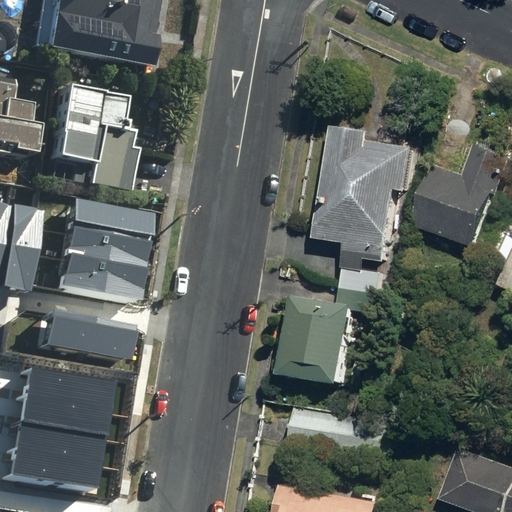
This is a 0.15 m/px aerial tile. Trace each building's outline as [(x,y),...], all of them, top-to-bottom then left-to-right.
[(40,0),(33,50),(159,70),(170,0),(40,0)] [(0,145),(16,147),(15,153),(31,155),(36,123),(31,122),(34,104),(12,101),(15,78),(0,75),(0,145)] [(55,160),(93,165),(90,188),(131,194),(137,151),(130,150),(133,131),(122,129),(126,99),(65,90),(55,160)] [(350,243),(345,299),(303,295),(295,375),(355,381),(363,309),(383,311),(388,261),(396,262),(404,190),(414,191),(418,142),(372,138),(373,128),(340,125),(328,240),(350,243)] [(444,189),(435,186),(420,231),(481,251),(511,157),(511,152),(475,140),(465,169),(452,165),(444,189)] [(511,194),(511,217),(506,215),(491,247),(511,257),(511,278),(508,286),(511,288),(511,194)] [(103,244),(0,235),(0,343),(94,352),(103,244)] [(74,441),(77,373),(38,367),(38,375),(7,373),(7,378),(0,377),(0,509),(44,511),(45,500),(59,501),(63,441),(74,441)] [(121,379),(89,378),(88,395),(120,396),(121,379)] [(297,453),(348,456),(349,448),(404,451),(407,413),(300,406),(297,453)] [(511,511),(511,461),(464,446),(446,500),(484,511),(511,511)] [(284,485),(280,511),(385,511),(388,498),(284,485)]
